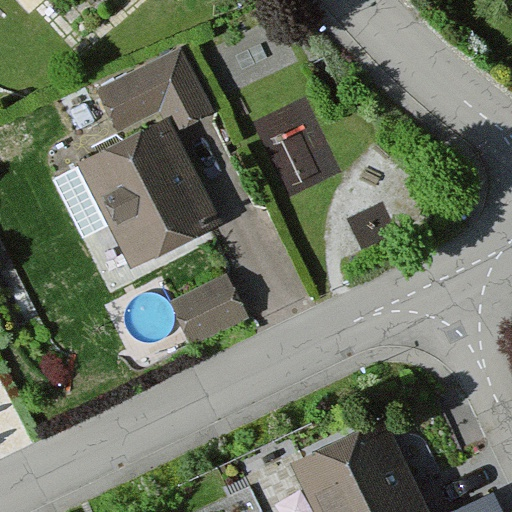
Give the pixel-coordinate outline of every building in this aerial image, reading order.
[(108,0),(85,0),(96,12),(108,0)] [(94,94),(113,133),(157,111),(163,123),(169,134),(207,116),(177,54),(94,94)] [(163,123),(73,167),(123,269),(214,225),(169,134),(163,123)] [(247,316),(223,273),(171,302),(195,345),(247,316)] [(422,511),(379,423),(284,469),(304,511),(422,511)]
